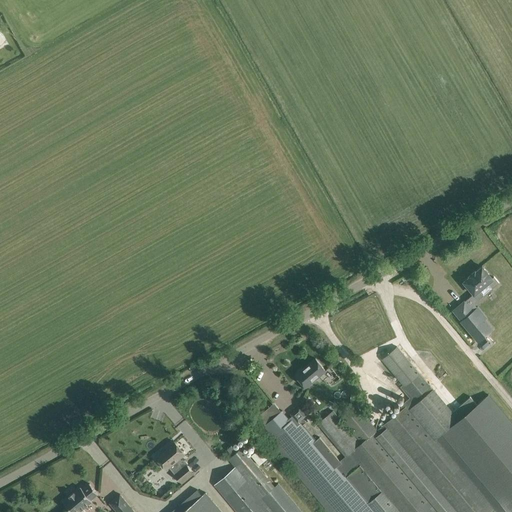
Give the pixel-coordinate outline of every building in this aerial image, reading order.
[(471,276),(464,281),(474,293),(472,294),(478,300),(499,282),(494,276),(492,278),(482,266),(476,271),(475,271),(470,275),(471,276)] [(464,301),(453,310),(462,321),(478,341),(493,329),(484,319),(481,321),(464,301)] [(266,413),(260,418),(265,425),(264,426),(279,444),(275,447),(328,511),(511,511),(511,422),(489,394),(477,404),(470,396),(453,411),(430,386),(397,346),(382,358),(403,384),(401,386),(410,398),(401,405),(402,409),(377,430),(356,405),(340,417),(359,440),(358,440),(333,410),(320,421),(320,422),(318,424),(346,456),(340,461),(320,437),(316,441),(303,425),(307,421),(304,417),(307,414),(300,406),(292,413),(293,415),(289,419),(282,410),(281,411),(271,419),(266,413)] [(296,374),(302,382),(306,387),(326,370),(316,358),(296,374)] [(174,441),(156,457),(167,469),(172,465),(177,471),(175,474),(182,482),(193,473),(187,464),(188,463),(183,458),(179,462),(177,460),(185,454),(174,441)] [(235,467),(215,484),(221,492),(238,511),(303,511),(285,491),(279,484),(275,487),(257,466),(251,458),(241,447),(228,458),(235,467)] [(260,448),(251,455),(259,465),(268,457),(260,448)] [(70,496),(63,501),(72,511),(85,511),(83,509),(92,501),(91,499),(98,493),(90,483),(83,489),(81,487),(74,492),(74,491),(69,495),(70,496)] [(181,511),(222,511),(205,492),(181,511)] [(135,511),(120,494),(110,502),(118,511),(135,511)]
